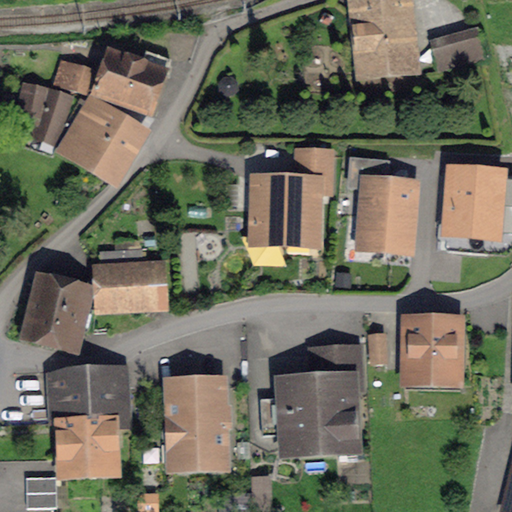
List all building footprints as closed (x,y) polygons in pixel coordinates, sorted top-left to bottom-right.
[(360,10),(366,73),(409,68),(402,6),(360,10)] [(477,33),(441,43),(449,68),(484,59),(477,33)] [(111,56),(98,91),(96,91),(95,93),(97,95),(149,113),(162,77),(165,78),(171,62),(146,53),(142,66),(111,56)] [(62,67),(56,87),(89,97),(95,77),(62,67)] [(23,90),(17,118),(37,122),(33,135),(57,143),(71,102),(43,92),(43,94),(23,90)] [(81,101),(65,127),(77,134),(68,149),(114,177),(133,146),(137,148),(143,138),(81,101)] [(259,187),(257,237),(287,238),(287,241),(312,242),(314,194),(329,195),(331,157),(298,156),(297,188),(259,187)] [(408,247),(413,192),(385,189),(387,165),(352,162),(350,188),(367,189),(362,243),(408,247)] [(511,171),(447,169),(444,241),(511,244),(511,171)] [(103,256),(104,272),(140,270),(139,254),(103,256)] [(161,269),(140,270),(104,272),(101,272),(95,298),(102,297),(102,310),(163,306),(161,269)] [(40,281),(26,340),(72,351),(86,292),(40,281)] [(453,381),(454,323),(413,322),(412,343),(403,343),(402,359),(412,359),(411,381),(453,381)] [(385,363),(383,339),(371,339),(373,364),(385,363)] [(288,436),(289,448),(351,445),(348,388),(358,388),(356,354),(314,356),(316,395),(310,395),(310,389),(286,391),(286,401),(261,402),(263,437),(288,436)] [(53,424),(68,424),(112,422),(124,421),(122,377),(51,381),(53,424)] [(228,427),(227,412),(221,412),(221,389),(171,390),(172,427),(165,427),(163,434),(163,440),(166,446),(172,445),(173,465),(223,464),(222,428),(228,427)] [(114,471),(112,422),(68,424),(70,473),(114,471)] [(511,511),(511,475),(503,511),(505,511),(511,511)] [(26,480),(27,510),(57,509),(56,479),(26,480)] [(269,510),(269,494),(254,495),(254,510),(269,510)] [(222,498),(221,511),(247,511),(248,498),(222,498)]
